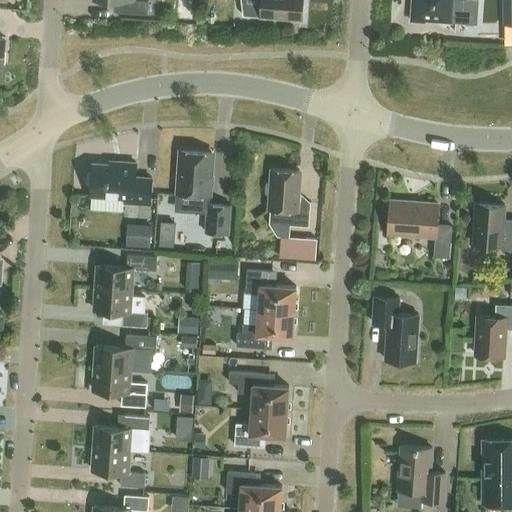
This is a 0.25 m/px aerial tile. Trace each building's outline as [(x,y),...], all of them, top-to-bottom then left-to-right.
[(134,0),(133,0),(121,0),(121,12),(148,14),(148,1),(134,0)] [(242,0),(244,16),(260,17),(302,20),(303,0),(242,0)] [(413,0),(413,7),(411,7),(410,21),(425,22),(425,20),(451,22),(452,0),(413,0)] [(511,0),(502,0),(503,25),(511,24),(511,0)] [(176,194),(176,205),(196,207),(195,212),(207,213),(205,232),(228,234),(231,205),(209,204),(209,196),(210,196),(212,171),(210,171),(211,152),(182,150),(181,169),(178,168),(176,194)] [(90,195),(124,198),(123,203),(150,205),(152,179),(135,177),(137,164),(118,162),(118,165),(92,163),(92,173),(89,173),(86,175),(86,183),(88,186),(91,186),(90,195)] [(266,184),(266,192),(269,196),(271,196),(270,209),(269,224),(284,225),(308,226),(310,202),(297,201),(299,171),(273,169),(272,181),(270,181),(266,184)] [(436,225),(438,204),(391,201),(388,233),(435,237),(434,257),(450,258),(452,226),(436,225)] [(504,205),(476,203),(473,243),(500,245),(500,250),(511,250),(511,219),(503,218),(504,205)] [(161,222),(160,245),(174,246),(176,223),(161,222)] [(150,246),(151,225),(128,224),(126,245),(150,246)] [(279,257),(315,259),(317,239),(280,236),(279,257)] [(96,288),(132,290),(134,269),(156,270),(157,257),(127,254),(126,267),(97,265),(96,288)] [(208,258),(207,284),(220,284),(220,278),(229,278),(230,259),(208,258)] [(258,309),(294,312),(296,286),(271,284),(272,270),(247,268),(245,293),(259,294),(258,309)] [(186,277),(186,290),(201,291),(202,278),(186,277)] [(132,295),(132,290),(96,288),(94,310),(123,312),(123,325),(147,327),(148,313),(145,313),(146,296),(132,295)] [(372,323),(387,324),(385,359),(415,361),(418,315),(398,313),(399,298),(374,297),(372,323)] [(495,316),(478,315),(476,355),(503,357),(504,329),(511,329),(511,305),(496,304),(495,316)] [(292,337),(294,312),(258,309),(257,325),(243,324),(242,333),(237,333),(236,346),(266,348),(267,335),(292,337)] [(179,316),(178,332),(199,333),(200,317),(179,316)] [(95,368),(131,371),(132,349),(156,351),(157,337),(126,335),(125,348),(96,346),(95,368)] [(182,336),(181,346),(196,347),(197,337),(182,336)] [(203,344),(202,352),(215,353),(215,344),(203,344)] [(130,381),(131,371),(95,368),(93,390),(122,392),(121,405),(146,407),(147,383),(130,381)] [(251,409),(287,412),(289,386),(264,385),(264,373),(230,371),(229,383),(239,383),(238,393),(252,394),(251,409)] [(198,391),(197,404),(210,405),(211,392),(198,391)] [(181,394),(179,411),(192,412),(193,395),(181,394)] [(285,436),(287,412),(251,409),(250,424),(236,423),(234,445),(259,447),(260,435),(285,436)] [(95,426),(94,448),(133,451),(145,452),(146,428),(149,428),(150,416),(125,415),(124,428),(95,426)] [(195,435),(195,447),(207,447),(207,435),(195,435)] [(511,439),(485,440),(485,504),(511,503),(511,439)] [(432,448),(401,446),(397,490),(423,492),(422,501),(443,503),(445,473),(430,472),(432,448)] [(94,448),(92,470),(121,472),(120,485),(145,487),(146,474),(132,473),(133,451),(94,448)] [(193,455),(192,466),(209,467),(209,457),(193,455)] [(239,508),(280,511),(282,486),(254,484),(255,473),(228,471),(226,492),(240,493),(239,508)] [(94,511),(130,511),(131,509),(148,510),(149,497),(125,495),(124,508),(94,506),(94,511)] [(173,495),(171,510),(188,511),(189,496),(173,495)]
